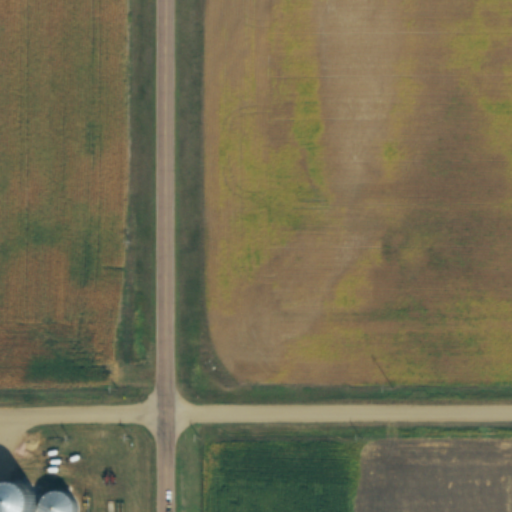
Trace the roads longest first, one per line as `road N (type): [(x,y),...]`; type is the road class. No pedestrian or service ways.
road 1 (residential): [(511,417),(0,418)]
road 2 (tertiary): [(168,511),(167,0)]
